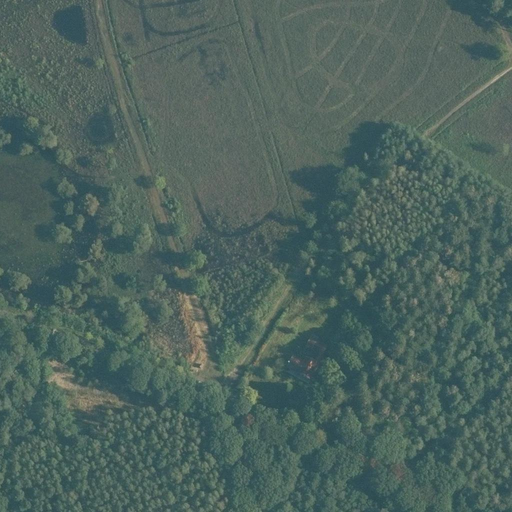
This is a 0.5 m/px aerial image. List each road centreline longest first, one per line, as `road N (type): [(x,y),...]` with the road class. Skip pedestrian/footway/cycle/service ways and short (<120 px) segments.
road 1 (track): [(511,68),(369,187),(312,256),(224,389)]
road 2 (track): [(99,0),(224,389)]
road 3 (track): [(442,511),(221,393)]
road 4 (track): [(224,389),(186,384),(22,322)]
road 5 (track): [(22,322),(81,511)]
